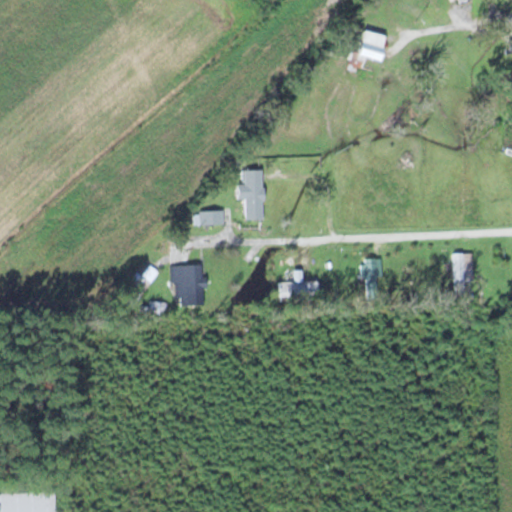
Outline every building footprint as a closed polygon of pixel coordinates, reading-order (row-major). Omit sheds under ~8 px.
[(381,34),(357,30),(351,66),(375,70),(381,34)] [(236,200),(243,200),(243,220),(261,220),(261,169),(242,169),(242,184),(236,184),(236,200)] [(223,210),(196,210),(196,224),(223,224),(223,210)] [(452,252),(453,295),(464,294),(463,281),(472,281),(471,252),(452,252)] [(375,294),(374,276),(381,276),(380,258),(360,258),(361,294),(375,294)] [(174,303),(203,301),(201,263),(171,265),(174,303)] [(316,280),(278,280),(278,302),(316,302),(316,280)] [(0,491),(0,511),(53,511),(53,491),(0,491)]
